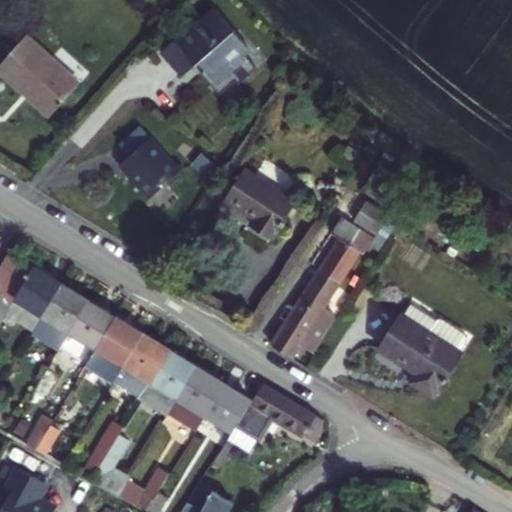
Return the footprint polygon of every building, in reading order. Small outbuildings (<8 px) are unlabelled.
[(194,27),(165,55),(187,78),(203,64),(210,71),(206,75),(226,95),(241,81),(245,84),(262,67),(247,51),(252,46),(217,9),(197,29),(194,27)] [(0,48),(0,99),(35,124),(61,92),(0,48)] [(133,158),(153,142),(143,131),(123,147),(133,158)] [(178,173),(153,142),(133,158),(121,168),(146,199),(178,173)] [(235,171),(219,200),(252,222),(250,228),(267,237),(287,202),(235,171)] [(347,223),(368,236),(380,216),(359,204),(347,223)] [(332,242),(264,347),(284,359),(293,345),(301,351),(342,290),(333,284),(350,254),(356,257),(365,241),(332,220),(323,236),(332,242)] [(0,322),(17,333),(26,315),(53,330),(43,347),(179,429),(190,410),(220,428),(223,423),(245,435),(258,414),(299,442),(313,424),(246,384),(237,400),(0,257),(0,322)] [(385,314),(364,351),(403,375),(398,384),(420,397),(453,342),(452,335),(426,319),(419,320),(394,306),(389,316),(385,314)] [(27,416),(12,441),(28,451),(38,433),(32,428),(35,421),(27,416)] [(93,430),(68,473),(136,511),(142,511),(149,499),(141,494),(151,476),(142,472),(132,489),(97,468),(112,441),(93,430)] [(190,511),(175,502),(169,511),(190,511)]
